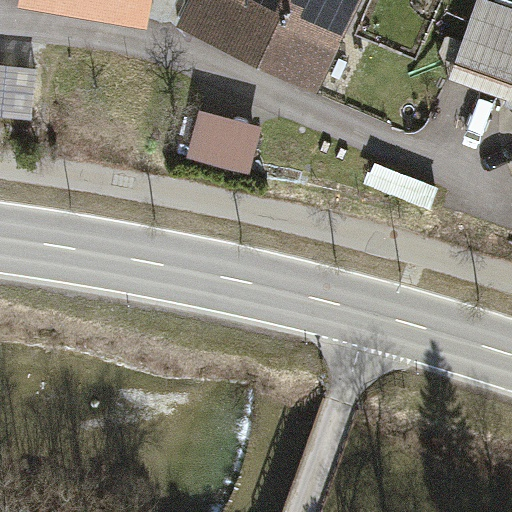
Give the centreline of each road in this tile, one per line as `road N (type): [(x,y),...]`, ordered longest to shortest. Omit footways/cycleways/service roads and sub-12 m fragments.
road 1 (residential): [(0,23),(162,49),(511,200)]
road 2 (primary): [(511,355),(207,274),(0,239)]
road 3 (track): [(373,314),(304,511)]
